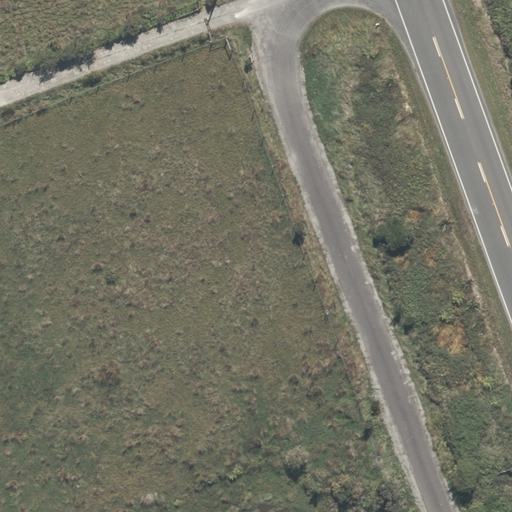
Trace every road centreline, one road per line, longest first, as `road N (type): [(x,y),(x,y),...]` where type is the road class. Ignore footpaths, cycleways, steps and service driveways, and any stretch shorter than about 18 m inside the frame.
road 1 (unknown): [(235,0),(235,24),(283,185),(413,511)]
road 2 (primary): [(511,246),(423,0)]
